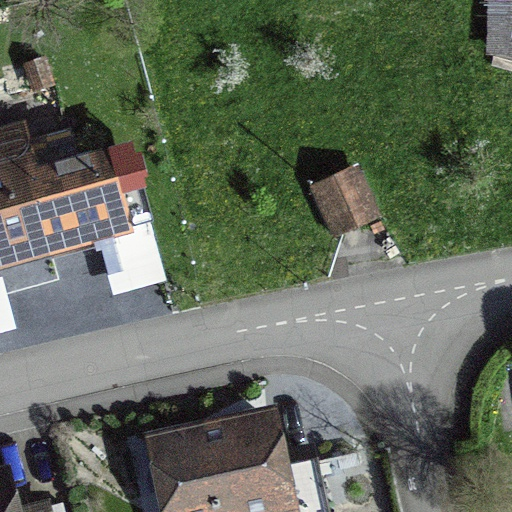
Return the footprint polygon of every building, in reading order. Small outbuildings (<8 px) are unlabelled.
[(511,0),(487,0),(486,60),(511,60),(511,0)] [(38,174),(25,123),(0,129),(0,274),(134,235),(112,153),(38,174)] [(360,166),(310,187),(334,242),(383,221),(360,166)] [(279,398),(144,424),(161,511),(320,511),(328,510),(317,451),(291,456),(279,398)] [(0,511),(66,511),(64,499),(51,502),(49,492),(21,499),(10,457),(0,459),(0,511)]
